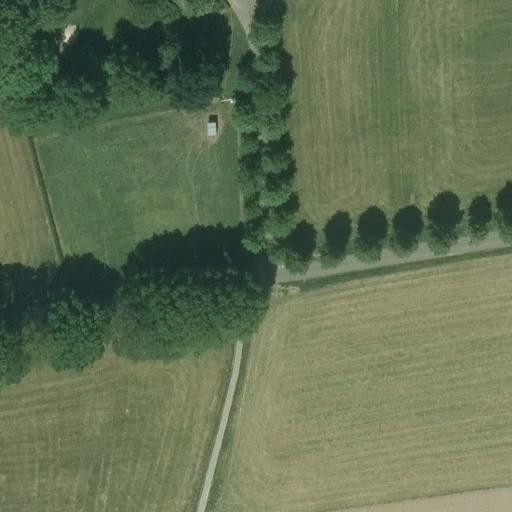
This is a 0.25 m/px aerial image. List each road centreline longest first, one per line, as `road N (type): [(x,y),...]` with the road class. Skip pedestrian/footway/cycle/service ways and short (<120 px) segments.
road 1 (unclassified): [(268,275),(0,319)]
road 2 (unclassified): [(268,275),(255,20)]
road 3 (unclassified): [(511,237),(268,275)]
